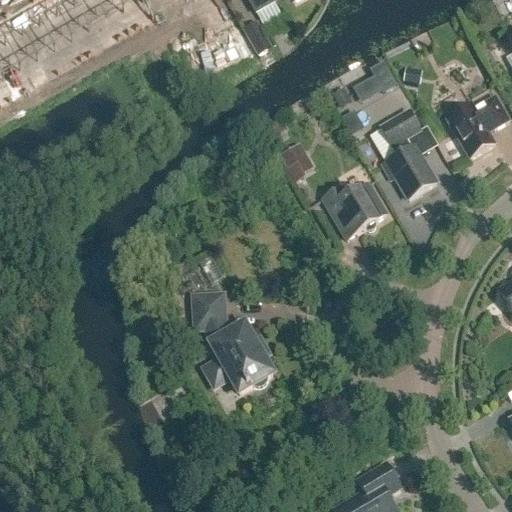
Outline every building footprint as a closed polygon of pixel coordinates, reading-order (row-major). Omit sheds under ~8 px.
[(0,110),(1,113),(155,24),(141,0),(45,0),(0,26),(0,110)] [(246,0),(257,18),(274,7),(270,0),(246,0)] [(181,26),(194,19),(187,7),(175,14),(181,26)] [(242,34),(251,49),(265,40),(257,26),(242,34)] [(383,98),(397,90),(384,67),(370,75),(383,98)] [(420,89),(422,76),(406,73),(404,86),(420,89)] [(341,114),(352,108),(344,93),(333,100),(341,114)] [(475,114),(472,110),(446,125),(470,165),(496,150),(489,138),(510,126),(496,102),(475,114)] [(347,121),(355,137),(368,130),(359,114),(347,121)] [(398,161),(383,169),(392,185),(396,183),(409,205),(436,189),(414,151),(409,154),(404,146),(420,136),(409,117),(381,134),(392,153),(393,153),(398,161)] [(272,143),(283,136),(276,125),(265,132),(272,143)] [(296,187),(305,181),(290,155),(280,161),(296,187)] [(342,193),(323,205),(347,246),(366,235),(368,236),(370,237),(372,236),(374,236),(375,234),(376,232),(376,229),(379,227),(378,225),(386,220),(368,190),(347,202),(342,193)] [(511,290),(500,298),(511,318),(511,290)] [(268,382),(272,380),(262,362),(265,361),(257,347),(255,349),(245,331),(228,341),(224,333),(225,333),(223,302),(195,303),(197,335),(206,334),(214,348),(212,350),(221,366),(214,370),(212,372),(210,374),(209,376),(209,379),(210,382),(211,384),(213,386),(215,387),(218,388),(221,387),(223,386),(230,383),(239,399),(253,391),(256,392),(259,392),(262,392),(264,390),(267,388),(268,385),(268,382)] [(393,511),(387,501),(401,493),(387,470),(358,487),(365,500),(344,511),(393,511)]
